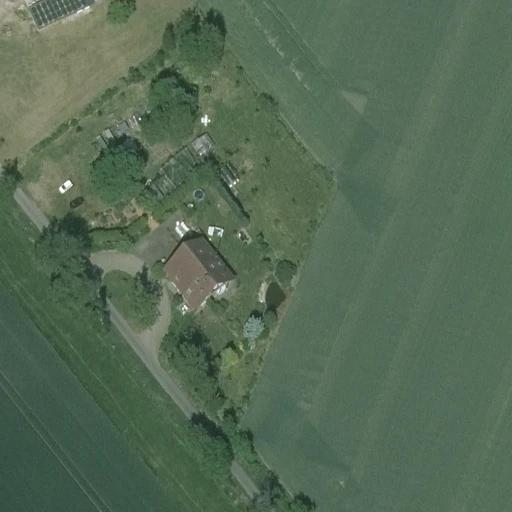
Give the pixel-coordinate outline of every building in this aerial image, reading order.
[(28,0),(21,3),(35,34),(86,11),(85,7),(101,0),(28,0)] [(58,28),(11,58),(13,62),(0,70),(0,127),(37,174),(118,123),(58,28)] [(0,42),(0,70),(13,62),(11,58),(0,42)] [(157,207),(176,191),(166,179),(146,194),(157,207)] [(200,249),(165,276),(195,314),(230,286),(200,249)]
